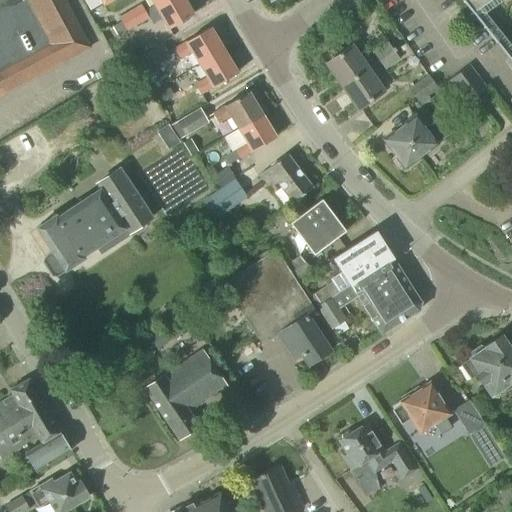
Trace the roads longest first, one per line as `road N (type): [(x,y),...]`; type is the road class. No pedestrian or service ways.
road 1 (residential): [(126,506),(347,380),(481,292)]
road 2 (tertiary): [(481,292),(377,214),(265,46)]
road 3 (residential): [(126,506),(0,303)]
road 4 (unknown): [(398,232),(511,137)]
road 5 (residential): [(511,94),(488,62),(453,53),(416,0)]
